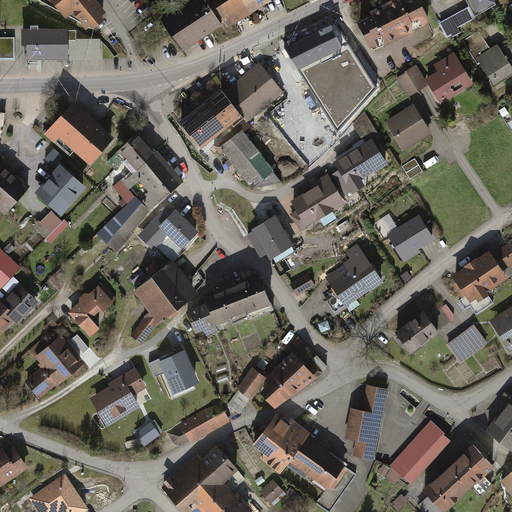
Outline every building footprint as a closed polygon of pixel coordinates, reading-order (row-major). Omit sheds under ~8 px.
[(39,0),(87,26),(104,11),(93,0),(39,0)] [(194,0),(158,23),(178,53),(218,28),(201,0),(194,0)] [(271,0),(201,0),(218,28),(221,32),(271,0)] [(376,47),(377,49),(429,23),(417,0),(407,0),(401,3),(399,0),(398,0),(371,13),(373,17),(359,24),(372,49),(376,47)] [(494,0),(467,0),(471,8),(439,24),(441,27),(434,30),(439,39),(446,35),(449,41),(463,34),(460,28),(499,9),(494,0)] [(335,24),(285,49),(338,133),(377,88),(335,24)] [(29,32),(22,32),(22,45),(26,45),(26,61),(97,60),(97,41),(74,41),(74,32),(37,32),(37,26),(29,26),(29,32)] [(484,36),(467,46),(478,66),(481,64),(496,88),(511,78),(511,67),(502,50),(499,45),(492,49),(484,36)] [(15,39),(0,38),(0,59),(14,60),(15,39)] [(511,44),(502,50),(511,67),(511,44)] [(460,60),(425,80),(429,87),(441,106),(475,86),(460,60)] [(239,116),(243,120),(281,90),(262,66),(226,94),(241,114),(239,116)] [(410,99),(429,87),(425,80),(419,70),(399,82),(410,99)] [(215,95),(206,102),(225,126),(239,116),(241,114),(226,94),(222,90),(215,95)] [(112,140),(71,102),(41,136),(51,145),(56,141),(86,168),(112,140)] [(206,102),(182,121),(202,147),(225,126),(206,102)] [(383,123),(402,154),(430,137),(410,106),(383,123)] [(359,141),(361,145),(369,140),(370,142),(377,138),(362,113),(350,126),(359,141)] [(239,131),(216,149),(249,191),(272,173),(239,131)] [(155,154),(136,133),(113,153),(114,154),(105,163),(114,172),(121,166),(130,176),(155,154)] [(351,148),(330,161),(336,172),(349,192),(351,195),(362,188),(359,184),(386,167),(370,142),(369,140),(361,145),(359,141),(350,147),(351,148)] [(36,195),(63,219),(89,190),(59,164),(65,157),(55,148),(46,159),(58,170),(36,195)] [(182,183),(155,153),(155,154),(130,176),(136,182),(146,193),(142,196),(144,198),(139,202),(148,212),(149,213),(182,183)] [(401,166),(409,180),(423,172),(415,159),(401,166)] [(0,215),(2,217),(28,188),(0,163),(0,215)] [(331,178),(327,181),(338,198),(342,195),(342,196),(349,192),(336,172),(330,176),(331,178)] [(286,216),(297,233),(342,205),(338,198),(327,181),(323,175),(306,186),(308,190),(288,203),(293,212),(286,216)] [(94,234),(113,254),(140,220),(148,212),(139,202),(134,198),(133,198),(127,191),(136,182),(130,176),(122,182),(120,180),(110,188),(126,204),(94,234)] [(34,233),(48,246),(67,226),(61,220),(59,223),(49,212),(37,225),(39,227),(34,233)] [(161,232),(160,233),(165,238),(180,253),(197,237),(176,216),(161,232)] [(384,237),(401,263),(416,254),(414,252),(431,241),(416,217),(384,237)] [(271,218),(245,235),(258,258),(262,255),(270,263),(291,252),(271,218)] [(161,232),(154,225),(142,237),(154,249),(165,238),(160,233),(161,232)] [(320,302),(330,316),(343,308),(380,282),(354,245),(343,253),(348,260),(322,278),(330,290),(325,294),(327,297),(320,302)] [(511,248),(511,247),(494,258),(504,273),(511,267),(511,248)] [(0,289),(1,291),(20,269),(0,251),(0,289)] [(491,253),(453,278),(472,307),(510,282),(504,273),(494,258),(491,253)] [(195,295),(169,262),(129,292),(146,314),(154,325),(195,295)] [(287,284),(294,297),(313,286),(305,274),(287,284)] [(204,305),(213,328),(242,316),(244,320),(268,310),(255,277),(232,286),(229,281),(214,287),(216,292),(201,298),(204,305)] [(15,327),(36,304),(16,285),(0,302),(0,304),(7,311),(3,316),(12,324),(15,327)] [(65,314),(87,339),(97,330),(88,321),(99,312),(101,314),(111,305),(110,303),(114,300),(100,285),(97,288),(96,287),(86,296),(81,295),(76,299),(77,304),(65,314)] [(0,336),(12,324),(3,316),(7,311),(0,304),(0,336)] [(204,305),(182,314),(192,337),(200,334),(202,338),(215,333),(213,328),(204,305)] [(511,309),(490,323),(509,353),(511,351),(511,309)] [(421,312),(392,334),(408,356),(438,333),(421,312)] [(139,345),(154,325),(146,314),(142,317),(127,336),(139,345)] [(471,325),(445,344),(460,364),(486,344),(471,325)] [(22,383),(37,401),(52,388),(53,389),(82,364),(59,337),(32,359),(37,365),(35,366),(38,370),(22,383)] [(185,352),(161,362),(175,391),(198,381),(185,352)] [(274,368),(294,394),(311,382),(319,374),(309,362),(301,368),(290,354),(274,368)] [(159,360),(150,364),(157,378),(166,374),(159,360)] [(294,394),(274,368),(262,379),(260,380),(261,382),(264,386),(255,395),(270,411),(294,394)] [(86,400),(103,429),(136,409),(129,397),(143,389),(132,369),(104,385),(106,388),(86,400)] [(262,379),(249,369),(232,391),(234,392),(246,401),(247,402),(261,382),(260,380),(262,379)] [(352,455),(374,459),(387,388),(368,385),(363,409),(350,406),(344,439),(355,441),(352,455)] [(246,401),(234,392),(225,406),(236,414),(246,401)] [(511,398),(489,429),(511,446),(511,398)] [(220,402),(167,431),(174,442),(178,445),(183,444),(191,440),(192,442),(230,420),(220,402)] [(286,464),(305,438),(308,434),(281,414),(274,415),(249,447),(260,456),(257,459),(277,475),(286,464)] [(398,478),(409,485),(449,442),(442,435),(443,434),(428,421),(387,466),(382,462),(375,472),(392,485),(398,478)] [(153,422),(136,434),(145,448),(163,436),(153,422)] [(305,438),(286,464),(322,491),(339,465),(340,464),(305,438)] [(213,448),(199,460),(227,493),(242,480),(213,448)] [(476,448),(427,492),(432,496),(444,511),(450,511),(496,471),(476,448)] [(0,450),(0,487),(26,471),(12,450),(3,456),(0,450)] [(195,511),(249,511),(233,494),(231,496),(227,493),(199,460),(195,456),(167,481),(165,479),(160,484),(161,486),(158,489),(178,511),(193,511),(195,511)] [(312,504),(323,511),(327,511),(353,475),(339,465),(322,491),(312,504)] [(511,473),(502,481),(511,493),(511,473)] [(63,475),(27,498),(35,511),(85,511),(87,511),(63,475)] [(268,504),(282,492),(270,479),(257,491),(268,504)] [(443,511),(444,511),(432,496),(419,507),(423,511),(443,511)]
